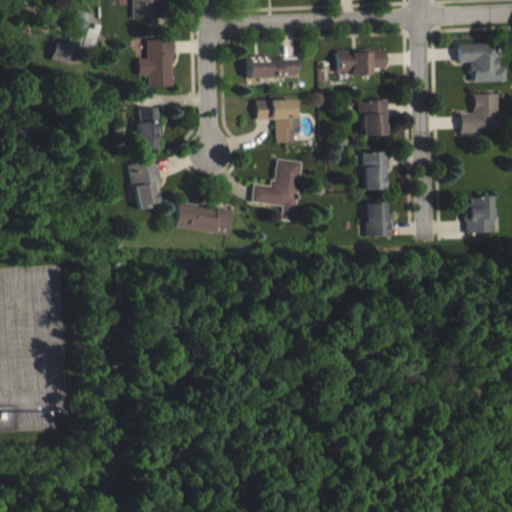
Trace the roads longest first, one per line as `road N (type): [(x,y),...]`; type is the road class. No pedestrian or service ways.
road 1 (residential): [(511,11),(208,24)]
road 2 (residential): [(418,0),(424,232)]
road 3 (residential): [(209,149),(206,0)]
